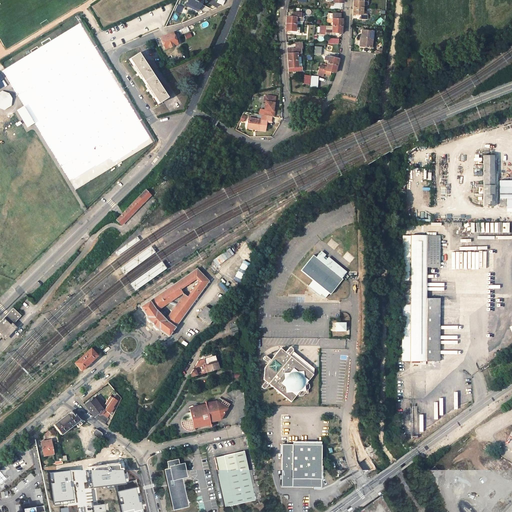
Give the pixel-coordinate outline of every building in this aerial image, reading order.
[(198,11),(201,4),(203,0),(188,0),(186,5),(198,11)] [(176,4),(173,11),(179,13),(182,7),(176,4)] [(362,11),(362,8),(353,7),(352,11),(352,14),(360,15),(360,19),(367,19),(367,15),(365,15),(366,12),(362,11)] [(286,17),(286,21),(286,24),(295,25),(296,21),(303,21),(303,14),(294,13),(293,18),(286,17)] [(332,23),(332,26),(341,27),(342,23),(342,20),(339,19),(339,15),(327,14),(327,22),(332,23)] [(295,25),(286,24),(286,28),(285,31),(290,31),(290,34),(299,34),(299,28),(295,28),(295,25)] [(181,35),(189,31),(187,26),(179,30),(181,35)] [(341,33),(341,30),(341,27),(332,26),(332,30),(325,29),(325,35),(334,35),(337,35),(337,33),(341,33)] [(362,29),(361,38),(362,38),(362,47),(371,47),(373,30),(362,29)] [(172,33),(156,40),(159,47),(164,45),(166,49),(177,44),(172,33)] [(297,54),(301,53),(302,53),(302,50),(304,49),(304,43),(297,42),(298,49),(287,50),(287,57),(287,61),(298,60),(297,57),(297,54)] [(129,60),(158,104),(167,98),(139,54),(129,60)] [(338,59),(329,57),(328,60),(327,64),(336,66),(337,63),(338,59)] [(298,67),(298,64),(298,60),(287,61),(288,65),(288,72),(302,71),(302,67),(298,67)] [(334,73),(335,69),(336,66),(327,64),(326,67),(320,65),(317,75),(322,77),(324,73),(330,75),(331,71),(334,73)] [(3,94),(0,93),(0,108),(0,110),(3,108),(6,109),(8,107),(9,105),(11,103),(10,101),(11,98),(10,96),(7,95),(5,93),(3,94)] [(273,111),(275,103),(273,102),(274,96),(267,95),(265,96),(262,110),(265,110),(264,115),(272,116),(273,116),(275,111),(273,111)] [(248,118),(247,126),(257,128),(256,129),(265,131),(267,121),(271,121),(272,116),(264,115),(261,115),(261,120),(248,118)] [(478,206),(493,206),(493,155),(493,152),(490,152),(490,156),(481,156),(482,191),(478,191),(478,206)] [(511,179),(499,180),(499,193),(499,194),(500,197),(499,198),(499,206),(511,205),(511,179)] [(145,190),(115,221),(121,226),(151,196),(145,190)] [(497,232),(508,233),(508,223),(497,223),(497,232)] [(438,361),(439,325),(439,316),(439,298),(431,298),(431,289),(440,289),(440,280),(439,280),(438,235),(402,235),(401,360),(409,360),(409,361),(411,361),(411,362),(412,362),(417,362),(419,362),(419,361),(421,361),(421,364),(423,364),(423,361),(438,361)] [(137,236),(114,253),(117,256),(140,240),(137,236)] [(151,246),(119,269),(124,275),(155,252),(151,246)] [(216,266),(234,255),(230,248),(212,259),(216,266)] [(324,257),(320,253),(316,257),(313,255),(301,271),(313,280),(308,286),(320,295),(321,294),(325,298),(329,293),(330,295),(343,279),(341,278),(343,277),(345,274),(327,258),(326,260),(323,258),(324,257)] [(242,260),(233,279),(240,282),(249,263),(242,260)] [(162,261),(130,284),(135,291),(167,268),(162,261)] [(146,317),(158,330),(159,329),(169,336),(208,280),(202,273),(197,267),(144,304),(140,307),(147,316),(146,317)] [(206,320),(212,310),(204,304),(198,313),(206,320)] [(11,308),(0,319),(0,339),(2,341),(14,327),(11,325),(19,316),(11,308)] [(459,316),(439,316),(439,325),(459,325),(459,316)] [(336,322),(336,331),(345,331),(345,327),(345,322),(336,322)] [(75,363),(81,371),(97,356),(91,349),(75,363)] [(308,386),(315,378),(292,358),(295,354),(296,353),(295,352),(294,350),(293,350),(289,355),(284,350),(273,362),(269,358),(267,358),(266,359),(266,361),(269,364),(271,365),(267,369),(265,381),(267,383),(263,387),(263,389),(265,390),(266,390),(271,386),(292,405),(298,397),(301,399),(304,399),(306,397),(309,396),(309,393),(311,391),(311,388),(308,386)] [(198,360),(195,365),(198,367),(201,365),(204,371),(196,373),(196,371),(193,369),(188,378),(218,369),(214,356),(211,356),(210,353),(200,356),(201,359),(198,360)] [(292,358),(315,378),(316,372),(295,354),(292,358)] [(86,407),(94,417),(105,424),(108,419),(107,418),(98,413),(102,410),(102,409),(93,397),(80,403),(86,407)] [(117,401),(110,397),(102,409),(109,414),(113,408),(112,408),(117,401)] [(186,420),(181,421),(182,426),(184,426),(185,428),(186,428),(187,430),(188,430),(189,430),(190,430),(191,430),(192,430),(192,428),(194,428),(193,426),(200,425),(201,426),(210,424),(210,423),(209,421),(216,420),(217,417),(218,418),(220,415),(221,416),(229,404),(222,400),(219,404),(216,402),(198,406),(198,405),(197,405),(197,404),(196,404),(195,404),(194,405),(193,406),(194,408),(190,409),(191,415),(187,416),(186,416),(186,417),(186,418),(186,420)] [(109,414),(102,409),(102,410),(98,413),(107,418),(109,414)] [(191,415),(190,412),(189,412),(188,412),(187,412),(186,413),(185,414),(184,414),(184,415),(183,416),(182,417),(181,418),(181,420),(181,421),(186,420),(186,418),(186,417),(186,416),(187,416),(191,415)] [(78,428),(85,422),(74,414),(72,413),(70,413),(64,417),(53,425),(61,435),(75,424),(78,428)] [(102,433),(96,429),(93,433),(102,439),(103,436),(102,433)] [(94,436),(85,454),(92,458),(101,440),(94,436)] [(41,442),(44,456),(54,454),(51,440),(41,442)] [(281,488),(321,488),(322,446),(282,446),(281,488)] [(225,509),(255,503),(244,453),(214,460),(225,509)] [(165,470),(166,477),(169,479),(171,486),(171,497),(173,509),(188,506),(186,502),(185,502),(184,495),(185,495),(183,484),(180,483),(178,483),(177,480),(180,480),(181,478),(183,477),(185,472),(184,468),(180,466),(180,464),(178,464),(177,460),(167,462),(168,469),(165,470)] [(123,463),(91,467),(93,487),(127,483),(123,463)] [(431,469),(435,476),(439,473),(435,467),(431,469)] [(76,501),(72,470),(51,473),(55,504),(76,501)] [(144,511),(138,488),(119,492),(123,511),(144,511)] [(107,511),(106,503),(92,505),(93,511),(107,511)]
